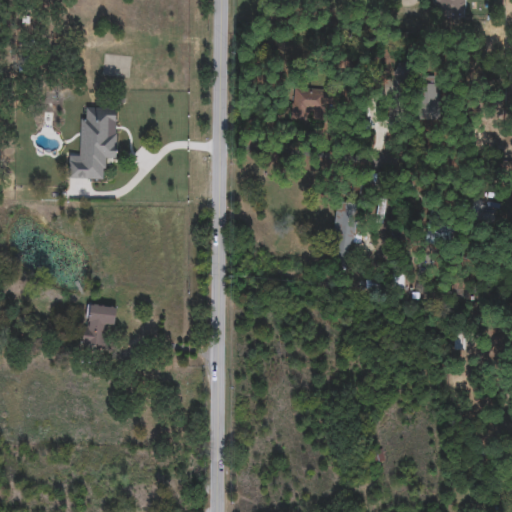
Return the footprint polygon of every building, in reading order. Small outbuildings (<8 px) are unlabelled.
[(464,0),(464,18),(434,18),(434,0),(464,0)] [(395,75),(399,60),(413,65),(409,79),(395,75)] [(291,121),(290,92),(330,91),(331,119),(291,121)] [(331,265),(335,204),(355,205),(351,266),(331,265)] [(82,344),(87,305),(114,308),(112,332),(103,331),(101,346),(82,344)] [(465,350),(450,350),(450,330),(465,330),(465,350)]
